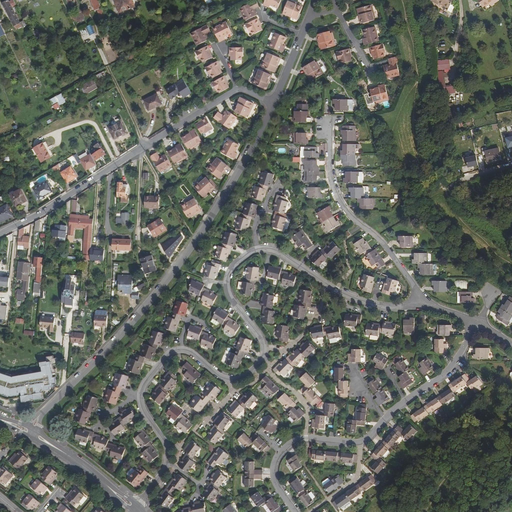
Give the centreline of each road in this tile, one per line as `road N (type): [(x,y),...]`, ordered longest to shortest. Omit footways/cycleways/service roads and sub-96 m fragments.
road 1 (residential): [(30,432),(164,281),(236,177),(273,102)]
road 2 (residential): [(239,88),(0,234)]
road 3 (residential): [(329,119),(329,168),(345,208),(391,252),(424,303)]
road 4 (residential): [(424,303),(353,297),(281,253),(255,250)]
road 5 (residential): [(384,420),(452,368),(478,322)]
road 6 (residential): [(180,351),(169,353),(141,393),(165,443),(165,463)]
road 7 (residential): [(30,432),(133,507)]
road 8 (residential): [(255,250),(226,276),(264,349)]
